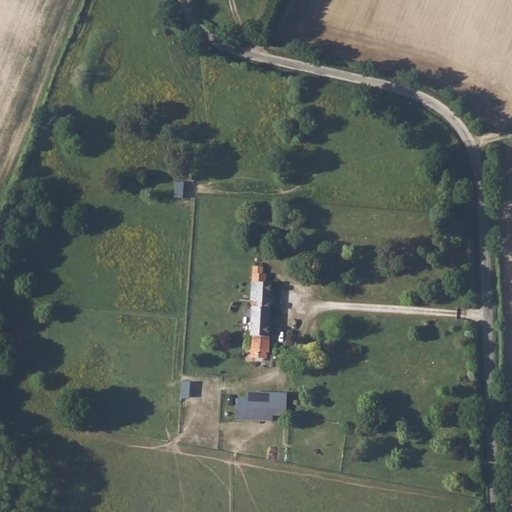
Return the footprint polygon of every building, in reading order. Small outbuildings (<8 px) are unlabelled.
[(176,181),(175,196),(185,197),(186,182),(176,181)] [(265,268),(254,267),(253,282),(251,305),(252,306),(249,335),(251,335),(249,355),(264,357),(272,284),(267,283),(268,275),(265,275),(265,268)] [(174,395),(191,397),(192,383),(175,381),(174,395)] [(241,384),(240,391),(240,400),(265,402),(265,406),(266,406),(279,406),(280,386),(241,384)] [(230,419),(265,420),(266,406),(265,406),(265,402),(240,400),(240,391),(231,391),(230,419)]
